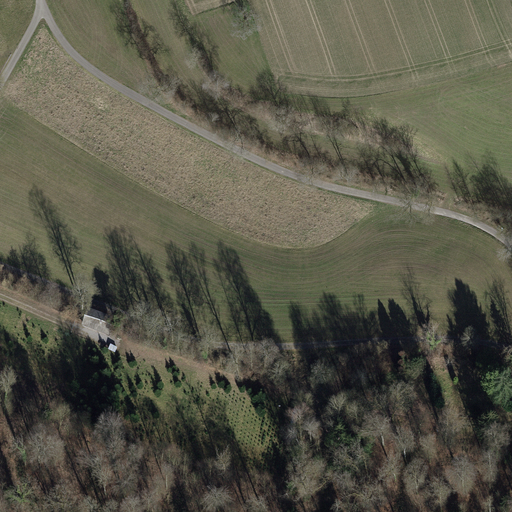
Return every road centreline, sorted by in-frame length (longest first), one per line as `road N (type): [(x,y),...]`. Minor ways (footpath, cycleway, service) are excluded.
road 1 (track): [(39,0),(67,50),(265,163),(325,186),(464,217),(511,241)]
road 2 (track): [(0,265),(200,342),(259,348),(447,336),(511,348)]
road 3 (track): [(511,416),(354,410),(313,397),(294,378),(228,345)]
